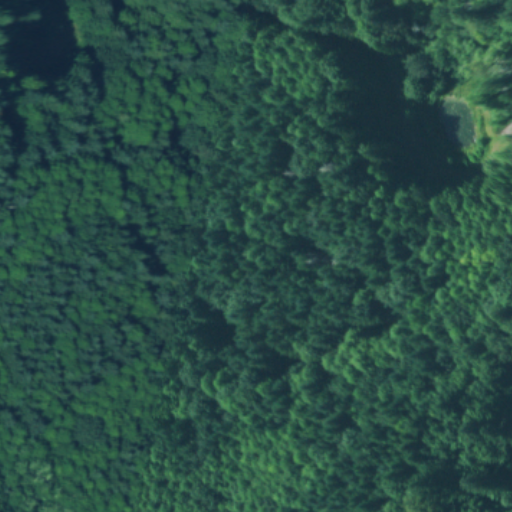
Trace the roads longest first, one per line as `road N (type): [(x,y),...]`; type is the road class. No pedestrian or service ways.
road 1 (track): [(479,503),(511,384),(494,174)]
road 2 (track): [(494,174),(346,0)]
